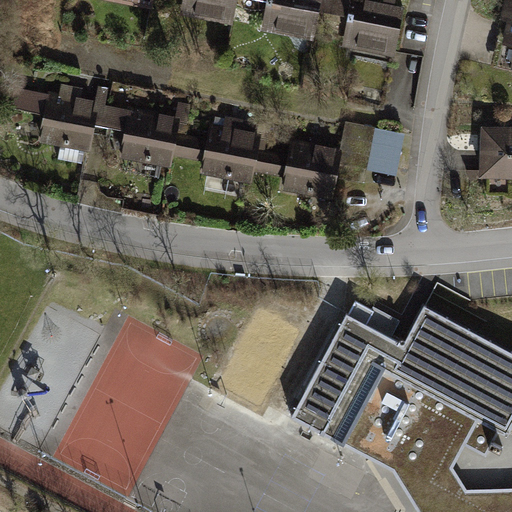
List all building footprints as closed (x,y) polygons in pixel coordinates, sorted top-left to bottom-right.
[(187,0),(186,10),(233,19),(236,0),(187,0)] [(267,26),(313,35),(318,10),(320,0),(266,0),(271,1),(267,26)] [(390,50),(394,51),(403,6),(371,0),(355,0),(355,2),(344,0),(320,0),(318,10),(353,17),(348,42),(359,44),(390,50)] [(511,19),(510,19),(509,24),(506,23),(497,60),(511,63),(511,19)] [(390,50),(359,44),(357,58),(387,64),(390,50)] [(387,64),(357,58),(354,71),(384,77),(387,64)] [(384,77),(354,71),(351,85),(382,91),(384,77)] [(85,146),(88,147),(91,132),(97,103),(105,104),(108,87),(98,85),(95,102),(77,99),(79,89),(61,86),(60,95),(16,87),(12,107),(46,113),(41,138),(61,142),(57,158),(82,163),(85,146)] [(382,91),(351,85),(348,99),(379,105),(382,91)] [(122,154),(169,163),(171,151),(175,134),(178,119),(186,120),(189,104),(179,102),(176,118),(105,104),(97,103),(91,132),(106,135),(108,126),(127,129),(122,154)] [(203,170),(250,179),(252,167),(256,151),(259,135),(267,136),(270,119),(261,117),(257,134),(236,130),(238,120),(225,118),(223,127),(212,125),(209,141),(205,158),(203,170)] [(375,127),(345,121),(343,135),(372,141),(375,127)] [(404,132),(375,127),(372,141),(367,168),(367,169),(396,175),(404,132)] [(511,129),(484,128),(482,174),(511,175),(511,129)] [(209,141),(175,134),(171,151),(205,158),(209,141)] [(372,141),(343,135),(340,151),(337,162),(367,168),(372,141)] [(284,186),(331,195),(335,176),(337,162),(340,151),(293,141),(290,157),(286,174),(284,186)] [(290,157),(256,151),(252,167),(286,174),(290,157)] [(367,168),(337,162),(335,176),(364,182),(367,169),(367,168)] [(508,434),(511,425),(511,351),(425,305),(404,344),(390,336),(397,323),(372,309),(365,323),(347,313),(292,415),(395,470),(398,463),(420,475),(443,432),(465,443),(486,454),(490,446),(500,451),(502,445),(493,441),(499,429),(508,434)] [(398,463),(395,470),(416,505),(420,511),(482,511),(494,490),(511,489),(511,487),(466,489),(459,478),(452,467),(465,443),(443,432),(420,475),(398,463)] [(482,511),(511,511),(511,489),(494,490),(482,511)]
